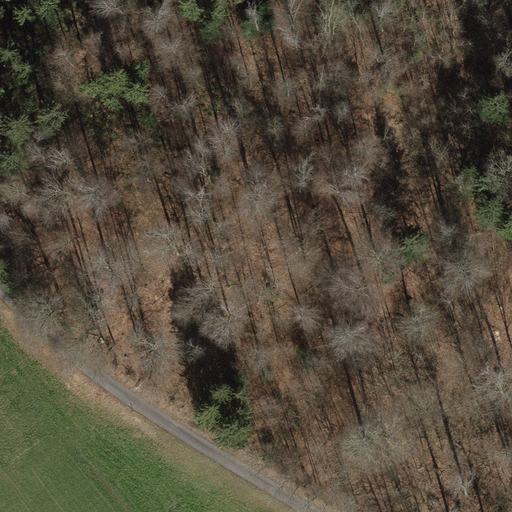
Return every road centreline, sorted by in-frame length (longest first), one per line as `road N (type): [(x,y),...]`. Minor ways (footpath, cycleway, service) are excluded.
road 1 (track): [(145,0),(251,71),(379,128),(511,163)]
road 2 (track): [(0,281),(100,378),(311,511)]
